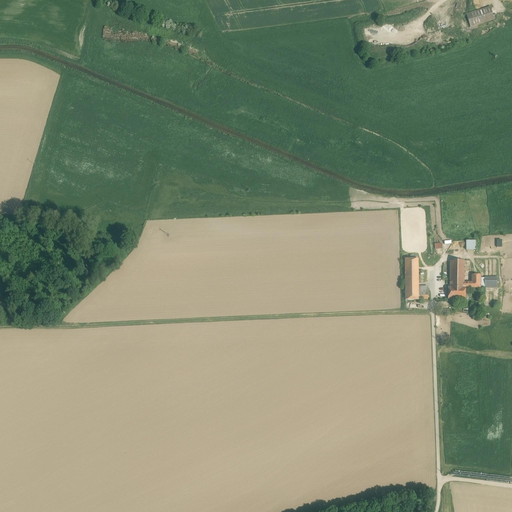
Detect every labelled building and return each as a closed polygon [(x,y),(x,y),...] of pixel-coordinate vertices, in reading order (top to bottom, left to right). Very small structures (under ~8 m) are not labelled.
[(492,0),(462,0),(353,34),(357,47),(494,4),(492,0)] [(493,6),(358,48),(361,61),(496,19),(493,6)] [(476,242),(467,242),(467,251),(477,251),(476,242)] [(418,259),(405,259),(406,300),(419,300),(419,299),(419,293),(419,286),(418,259)] [(464,261),(450,261),(450,287),(466,287),(466,288),(481,288),(481,275),(472,275),(472,282),(464,282),(464,261)] [(450,287),(448,287),(448,299),(466,299),(466,288),(466,287),(450,287)]
